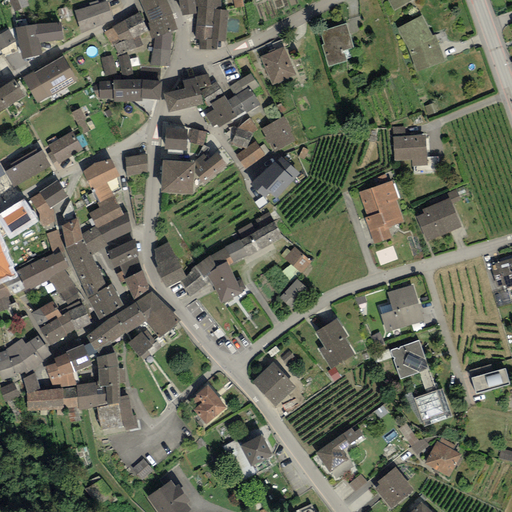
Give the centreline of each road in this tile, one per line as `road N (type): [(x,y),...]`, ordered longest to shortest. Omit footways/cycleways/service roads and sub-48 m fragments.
road 1 (residential): [(229,367),(348,288),(511,240)]
road 2 (residential): [(156,122),(150,266),(222,361)]
road 3 (residential): [(342,511),(229,367)]
road 4 (residential): [(334,0),(257,40),(182,60)]
road 5 (residential): [(96,321),(59,222),(76,168)]
